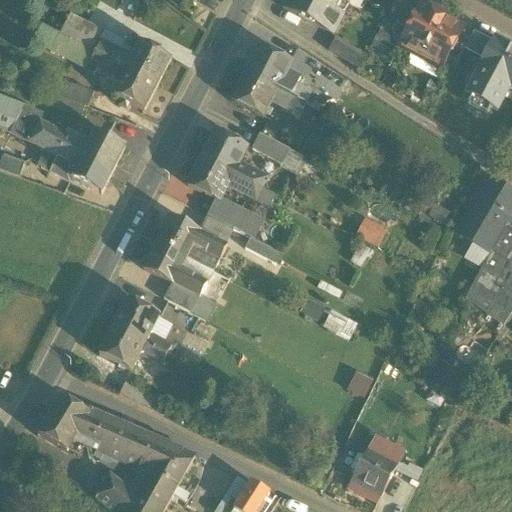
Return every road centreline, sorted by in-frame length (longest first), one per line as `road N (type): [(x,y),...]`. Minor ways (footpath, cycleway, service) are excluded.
road 1 (residential): [(248,0),(46,377)]
road 2 (residential): [(333,511),(46,377)]
road 3 (track): [(243,8),(494,166)]
